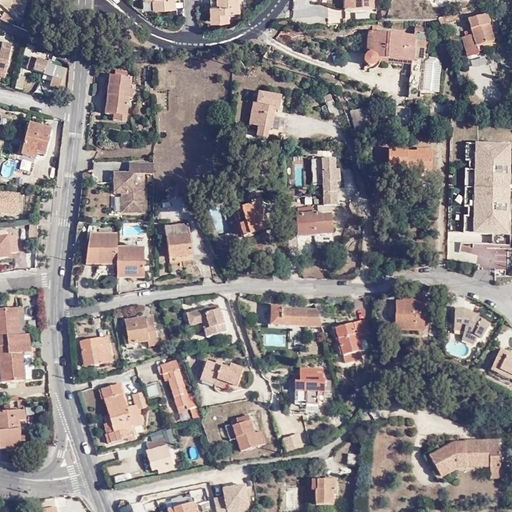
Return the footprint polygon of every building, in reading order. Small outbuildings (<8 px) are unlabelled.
[(0,0),(0,3),(9,11),(22,13),(23,0),(0,0)] [(143,0),(145,10),(176,8),(175,0),(143,0)] [(239,0),(217,0),(218,5),(211,5),(212,22),(230,21),(229,12),(240,12),(239,0)] [(342,0),(343,0),(345,0),(347,0),(348,11),(374,10),(373,0),(342,0)] [(330,21),(342,18),(341,11),(329,13),(328,6),(318,8),(320,17),(329,15),(330,21)] [(442,18),(445,25),(458,20),(456,12),(442,18)] [(495,40),(487,14),(467,20),(472,35),(461,38),(466,55),(473,53),(471,47),(495,40)] [(370,32),(368,54),(368,55),(367,55),(366,56),(365,57),(364,58),(364,59),(364,60),(364,61),(364,62),(364,63),(364,64),(365,65),(366,65),(366,66),(367,66),(368,66),(369,67),(370,67),(371,67),(373,66),(374,65),(375,64),(375,63),(376,62),(376,61),(376,60),(376,59),(411,62),(413,62),(413,60),(414,49),(424,49),(428,50),(430,33),(426,33),(414,32),(375,29),(375,26),(371,26),(370,32)] [(448,37),(452,47),(459,45),(455,33),(450,34),(451,36),(448,37)] [(0,53),(0,77),(4,78),(12,44),(3,43),(0,53)] [(459,45),(452,47),(456,59),(462,56),(459,45)] [(423,61),(424,49),(414,49),(413,60),(423,61)] [(486,56),(466,62),(477,98),(497,92),(486,56)] [(59,90),(60,86),(62,81),(65,72),(65,70),(47,65),(48,63),(30,57),(26,68),(43,74),(43,75),(52,78),(50,87),(59,90)] [(413,62),(411,62),(408,98),(419,99),(423,63),(413,62)] [(60,86),(68,88),(69,72),(65,72),(62,81),(60,86)] [(25,78),(19,76),(16,89),(22,90),(25,78)] [(131,78),(127,78),(114,76),(109,76),(105,115),(113,116),(113,122),(126,123),(131,78)] [(280,97),(259,92),(257,104),(253,103),(249,126),(258,127),(256,138),(268,140),(270,130),(271,130),(275,108),(278,109),(280,97)] [(333,101),(326,104),(332,118),(339,115),(333,101)] [(367,124),(363,108),(350,111),(353,127),(367,124)] [(30,124),(21,154),(35,159),(37,153),(44,155),(51,130),(30,124)] [(511,144),(463,144),(463,161),(470,161),(471,170),(465,170),(462,187),(510,188),(511,144)] [(406,170),(406,174),(423,174),(423,169),(432,170),(433,150),(415,149),(415,153),(408,152),(408,148),(390,147),(390,170),(406,170)] [(310,160),(311,184),(319,184),(321,206),(336,206),(336,192),(338,192),(336,158),(310,160)] [(134,175),(153,175),(153,165),(128,165),(128,175),(114,175),(114,187),(121,187),(121,194),(121,214),(143,213),(143,184),(134,184),(134,175)] [(406,178),(406,174),(406,170),(390,170),(390,178),(406,178)] [(509,236),(510,188),(462,187),(461,207),(466,206),(467,218),(461,218),(462,234),(509,236)] [(20,195),(0,193),(0,214),(3,214),(19,215),(20,195)] [(113,213),(120,213),(120,195),(112,195),(113,213)] [(233,211),(241,238),(267,229),(258,202),(257,199),(248,202),(249,206),(233,211)] [(319,232),(320,235),(333,234),(331,215),(318,216),(318,214),(295,216),(296,234),(319,232)] [(164,228),(169,259),(192,255),(187,224),(164,228)] [(116,265),(116,247),(116,234),(89,234),(85,265),(116,265)] [(7,236),(0,237),(0,255),(9,254),(18,253),(15,235),(7,236)] [(298,238),(298,251),(315,250),(314,237),(298,238)] [(116,265),(116,279),(144,279),(144,247),(116,247),(116,265)] [(492,282),(493,269),(476,268),(476,281),(492,282)] [(402,321),(395,321),(395,331),(423,332),(425,295),(403,294),(403,302),(402,321)] [(226,332),(218,305),(186,314),(190,327),(202,324),(206,338),(226,332)] [(270,325),(322,328),(316,310),(281,309),(281,307),(270,306),(270,325)] [(0,346),(30,344),(29,335),(25,335),(19,336),(16,308),(0,309),(0,346)] [(23,308),(16,308),(19,336),(25,335),(23,308)] [(469,316),(470,312),(470,311),(464,309),(454,309),(453,324),(463,325),(465,325),(464,331),(461,340),(474,345),(478,337),(481,339),(489,326),(479,319),(477,318),(473,316),(469,316)] [(129,345),(148,342),(149,347),(156,346),(151,318),(144,320),(144,317),(124,321),(129,345)] [(359,336),(367,334),(370,333),(366,320),(334,329),(342,356),(344,363),(362,358),(360,352),(361,351),(358,342),(356,334),(359,334),(359,336)] [(264,346),(285,346),(285,334),(264,334),(264,346)] [(112,362),(107,337),(80,342),(84,367),(112,362)] [(30,344),(0,346),(0,383),(26,381),(31,380),(29,356),(24,356),(23,354),(30,353),(30,344)] [(511,354),(500,349),(490,370),(497,373),(499,369),(511,375),(511,354)] [(188,409),(198,405),(194,393),(185,395),(182,386),(184,385),(175,360),(160,365),(164,374),(169,373),(171,379),(168,380),(177,408),(186,405),(188,409)] [(220,366),(215,365),(206,362),(200,380),(215,386),(216,380),(227,384),(236,387),(243,368),(230,364),(229,369),(220,366)] [(511,375),(499,369),(497,373),(511,380),(511,375)] [(323,375),(299,374),(299,392),(306,392),(306,395),(317,396),(317,392),(324,392),(324,391),(331,391),(330,380),(324,380),(324,379),(323,379),(323,375)] [(216,380),(215,386),(225,390),(227,384),(216,380)] [(114,432),(106,435),(105,435),(108,444),(134,436),(131,426),(143,423),(139,410),(147,407),(143,392),(133,395),(136,407),(127,410),(119,384),(101,389),(109,416),(114,432)] [(149,396),(157,395),(156,385),(147,386),(149,396)] [(317,396),(306,395),(306,400),(300,399),(300,407),(309,408),(310,405),(317,405),(317,396)] [(201,416),(200,410),(198,405),(188,409),(186,405),(177,408),(168,411),(172,426),(201,416)] [(0,449),(6,449),(6,451),(25,450),(24,437),(20,437),(18,421),(25,421),(24,411),(0,413),(0,449)] [(344,414),(330,418),(332,426),(346,422),(344,414)] [(103,426),(106,435),(114,432),(109,416),(104,417),(107,425),(103,426)] [(248,416),(236,419),(238,424),(225,428),(229,440),(236,438),(241,452),(266,444),(262,431),(255,433),(251,420),(250,421),(248,416)] [(169,429),(162,431),(167,448),(174,446),(169,429)] [(150,435),(151,442),(164,438),(162,431),(150,435)] [(297,433),(287,437),(292,450),(302,446),(297,433)] [(160,469),(161,473),(173,470),(164,438),(146,444),(148,452),(146,452),(152,471),(157,470),(160,469)] [(473,445),(473,441),(465,441),(465,443),(454,443),(429,457),(440,477),(457,467),(466,468),(490,467),(490,465),(500,465),(500,478),(505,478),(505,464),(500,464),(500,440),(479,441),(479,445),(473,445)] [(362,466),(363,464),(363,455),(348,454),(347,464),(362,466)] [(490,465),(490,467),(490,479),(500,478),(500,465),(490,465)] [(315,480),(315,491),(315,506),(333,506),(333,492),(335,492),(335,480),(315,480)] [(224,497),(213,499),(216,511),(240,511),(249,510),(244,485),(223,489),(224,497)]
